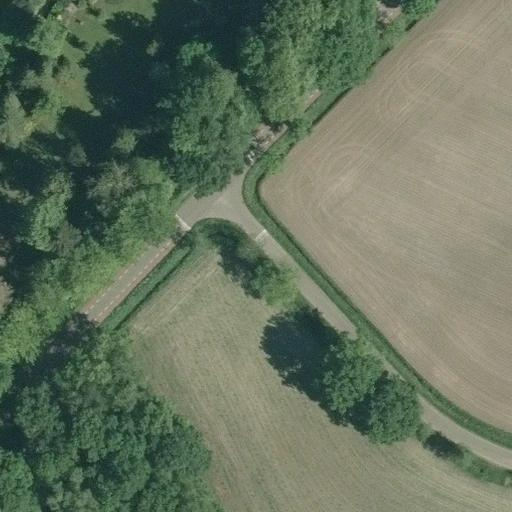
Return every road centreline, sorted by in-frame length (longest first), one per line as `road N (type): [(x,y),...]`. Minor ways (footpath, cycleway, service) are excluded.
road 1 (unclassified): [(511,462),(424,414),(221,191)]
road 2 (secondary): [(0,420),(221,191)]
road 3 (secondary): [(221,191),(403,0)]
